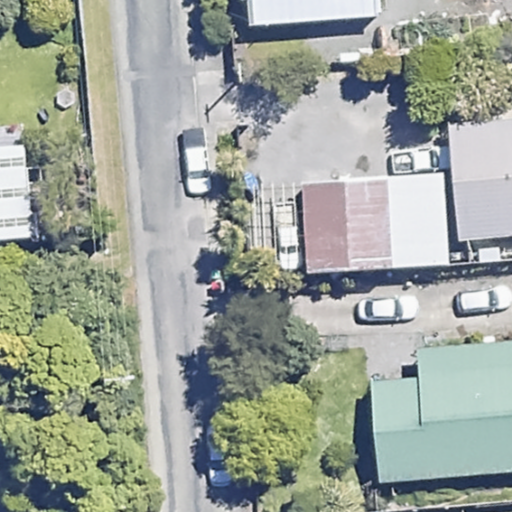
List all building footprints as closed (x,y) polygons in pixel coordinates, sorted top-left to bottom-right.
[(379,14),(378,0),(240,0),(241,22),(379,14)] [(453,174),(457,263),(500,262),(499,232),(511,231),(511,119),(453,122),(455,174),(453,174)] [(0,247),(35,245),(25,129),(0,131),(0,247)] [(457,263),(453,174),(302,179),(306,269),(457,263)] [(511,341),(371,349),(378,477),(511,469),(511,341)]
